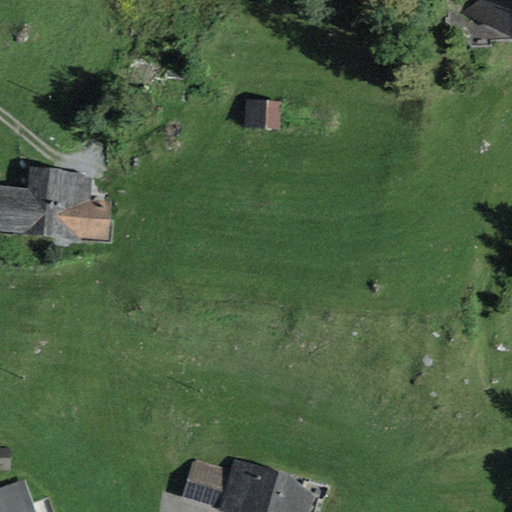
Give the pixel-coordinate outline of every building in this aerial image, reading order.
[(511,0),(485,0),(486,21),(497,27),(511,26),(511,0)] [(255,102),(253,127),(279,129),(281,105),(255,102)] [(0,193),(0,227),(54,233),(59,177),(59,174),(34,172),(31,197),(0,193)] [(79,235),(80,229),(102,231),(104,206),(87,204),(88,192),(82,191),(83,179),(59,177),(54,233),(79,235)] [(0,448),(0,469),(8,470),(9,449),(0,448)] [(197,464),(188,496),(244,511),(307,511),(312,498),(292,493),(295,483),(289,481),(290,478),(237,462),(233,474),(197,464)] [(27,511),(20,490),(0,496),(0,511),(27,511)]
